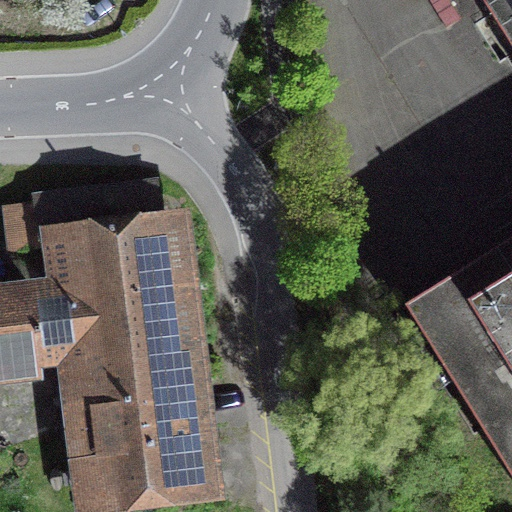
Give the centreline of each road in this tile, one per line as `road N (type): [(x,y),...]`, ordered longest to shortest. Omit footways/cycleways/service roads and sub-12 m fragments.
road 1 (residential): [(164,87),(246,182),(260,213),(297,511)]
road 2 (residential): [(164,87),(0,104)]
